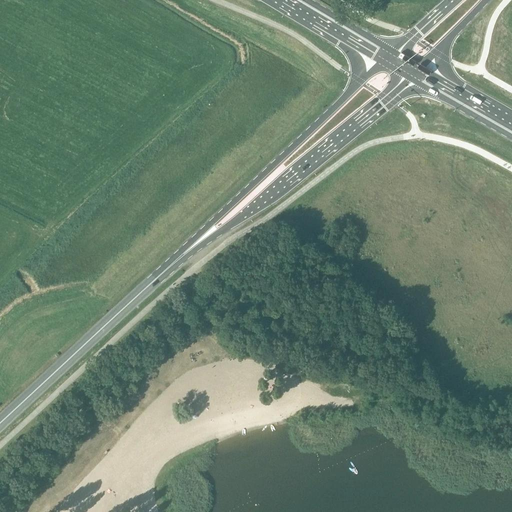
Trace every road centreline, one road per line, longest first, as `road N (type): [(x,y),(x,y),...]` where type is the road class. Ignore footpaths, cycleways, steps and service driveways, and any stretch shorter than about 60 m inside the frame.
road 1 (primary): [(189,250),(282,188),(415,73)]
road 2 (primary): [(386,58),(189,250)]
road 3 (primary): [(0,423),(189,250)]
